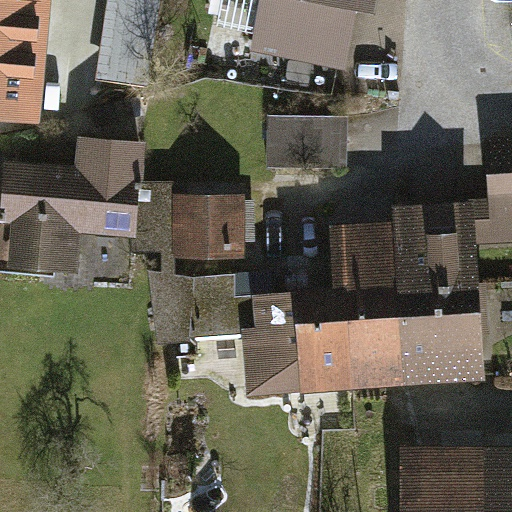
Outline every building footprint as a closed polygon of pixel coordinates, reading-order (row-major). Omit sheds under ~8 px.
[(0,0),(0,117),(32,120),(41,0),(0,0)] [(376,0),(266,0),(256,52),(351,71),(364,11),(374,13),(376,0)] [(350,120),(270,122),(272,167),(351,165),(350,120)] [(81,172),(10,166),(1,259),(76,266),(79,229),(138,233),(136,252),(233,252),(234,202),(182,202),(182,184),(138,184),(141,145),(85,141),(81,172)] [(511,141),(495,142),(499,236),(511,234),(511,141)] [(349,291),(352,366),(479,356),(471,213),(398,215),(400,232),(337,235),(339,291),(349,291)] [(303,369),(352,366),(349,291),(339,291),(237,299),(235,276),(196,277),(192,331),(249,331),(255,388),(302,386),(303,369)] [(511,511),(511,442),(403,443),(403,511),(511,511)]
